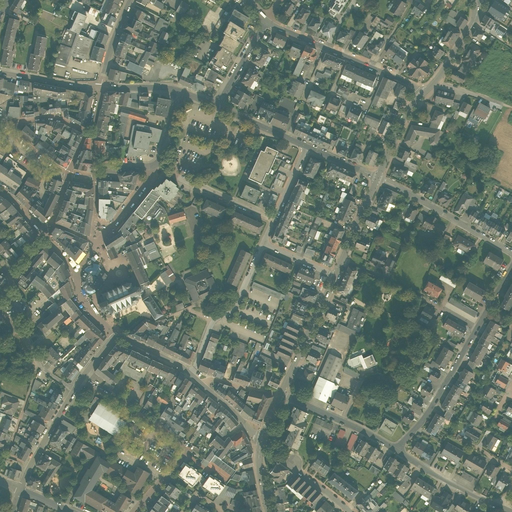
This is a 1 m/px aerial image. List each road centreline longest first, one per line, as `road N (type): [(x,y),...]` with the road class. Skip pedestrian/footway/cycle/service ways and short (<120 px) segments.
road 1 (residential): [(132,511),(185,446),(81,378)]
road 2 (residential): [(266,21),(422,94)]
road 3 (residential): [(377,177),(511,253)]
road 4 (residential): [(188,372),(212,321),(237,302),(263,243)]
road 5 (residential): [(395,449),(424,417),(475,327)]
road 6 (secondary): [(279,393),(335,276)]
road 7 (residential): [(279,393),(395,449)]
road 8 (residential): [(37,361),(6,455),(30,465)]
road 9 (residential): [(395,449),(500,507)]
